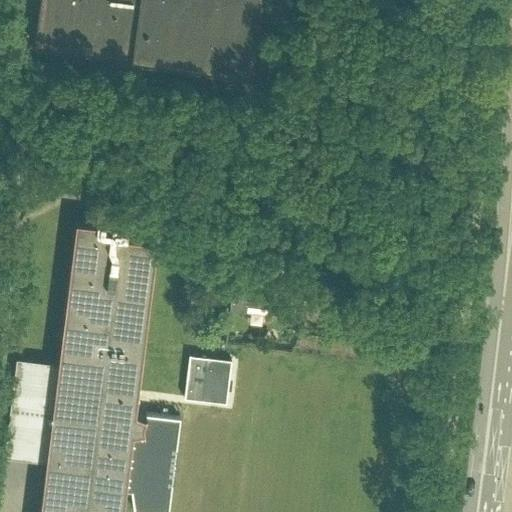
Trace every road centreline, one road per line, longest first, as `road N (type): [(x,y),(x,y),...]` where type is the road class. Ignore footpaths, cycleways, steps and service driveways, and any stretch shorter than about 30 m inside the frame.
road 1 (tertiary): [(478,511),(507,283)]
road 2 (tertiary): [(511,93),(507,283)]
